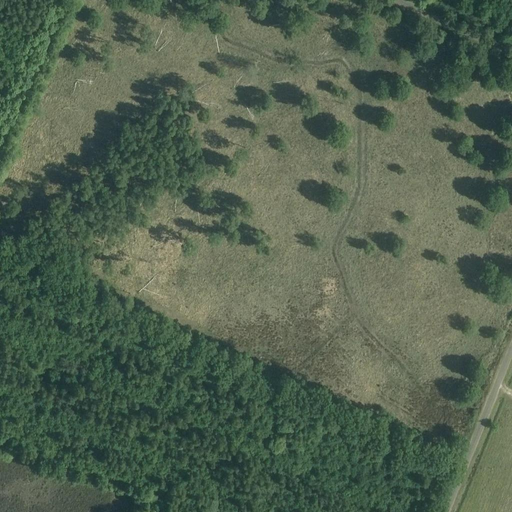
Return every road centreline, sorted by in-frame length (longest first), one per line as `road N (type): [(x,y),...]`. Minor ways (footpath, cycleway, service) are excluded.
road 1 (unclassified): [(445,511),(511,348)]
road 2 (unclassified): [(511,56),(398,0)]
